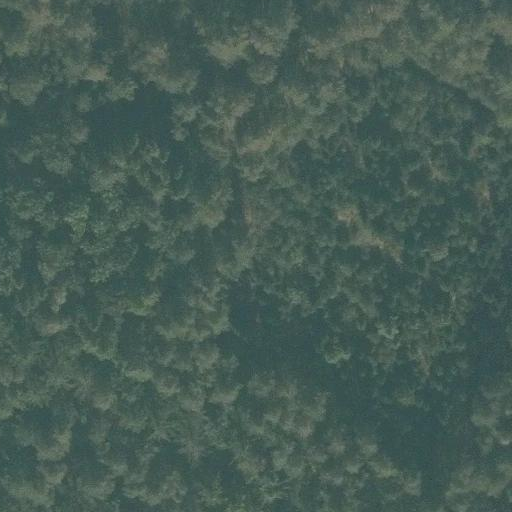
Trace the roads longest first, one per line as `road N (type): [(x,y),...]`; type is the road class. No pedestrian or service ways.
road 1 (track): [(80,380),(225,209),(220,147),(325,0)]
road 2 (track): [(305,511),(0,335)]
road 3 (track): [(511,129),(310,21)]
